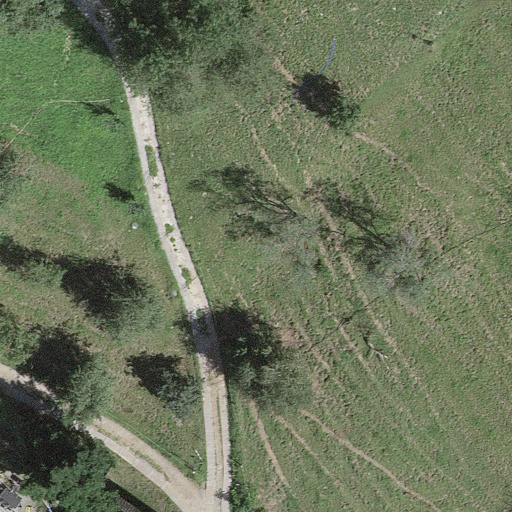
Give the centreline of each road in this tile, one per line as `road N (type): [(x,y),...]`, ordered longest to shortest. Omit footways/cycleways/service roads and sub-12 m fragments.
road 1 (track): [(218,511),(219,431),(177,200),(86,0)]
road 2 (track): [(208,511),(53,397),(0,377)]
